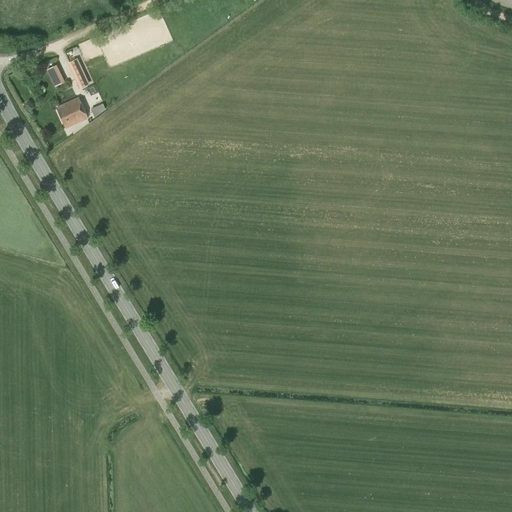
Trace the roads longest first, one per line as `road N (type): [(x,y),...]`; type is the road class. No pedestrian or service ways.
road 1 (secondary): [(249,511),(0,93)]
road 2 (track): [(162,0),(0,63)]
